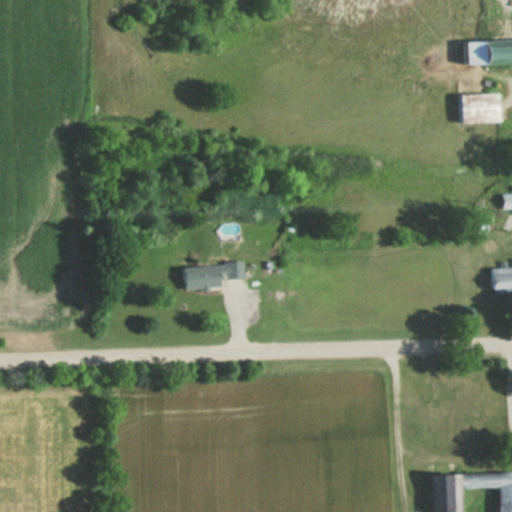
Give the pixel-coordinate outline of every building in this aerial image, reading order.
[(511,40),(462,41),(463,66),(511,65),(511,40)] [(495,94),(456,94),(456,123),(495,123),(495,94)] [(499,209),(511,209),(511,193),(499,193),(499,209)] [(511,258),(511,267),(487,268),(488,290),(511,289),(511,258)] [(180,265),(181,289),(218,287),(217,280),(233,279),(232,263),(180,265)] [(511,511),(511,472),(426,475),(427,511),(455,511),(455,489),(494,488),(494,511),(511,511)]
